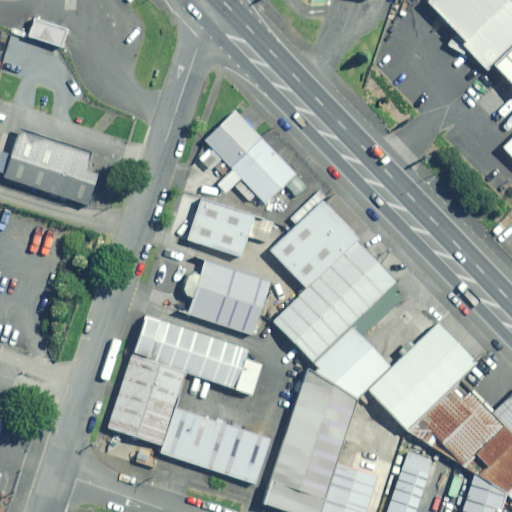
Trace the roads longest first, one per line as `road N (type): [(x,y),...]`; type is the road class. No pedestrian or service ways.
road 1 (residential): [(58,472),(207,10)]
road 2 (trunk): [(511,309),(207,10)]
